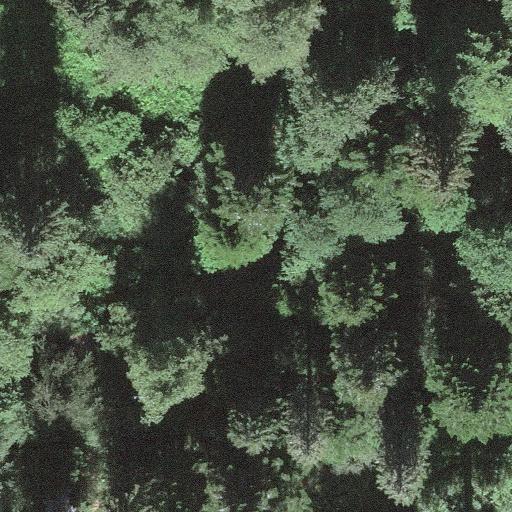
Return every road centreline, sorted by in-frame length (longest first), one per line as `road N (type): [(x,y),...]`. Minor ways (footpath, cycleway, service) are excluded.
road 1 (track): [(511,108),(381,200),(190,306)]
road 2 (track): [(511,441),(352,511)]
